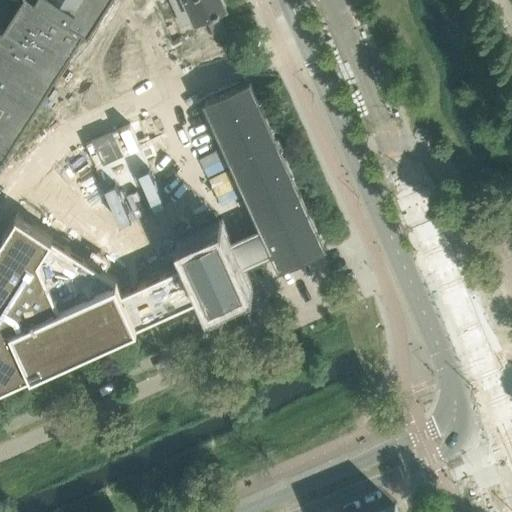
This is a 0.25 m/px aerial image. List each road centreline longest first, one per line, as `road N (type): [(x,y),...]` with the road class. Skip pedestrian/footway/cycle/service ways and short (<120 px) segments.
road 1 (residential): [(383,276),(0,449)]
road 2 (tertiary): [(406,270),(288,0)]
road 3 (tertiary): [(452,426),(241,511)]
road 4 (tertiary): [(305,511),(440,455),(452,426)]
road 5 (tertiary): [(406,270),(450,380),(452,426)]
